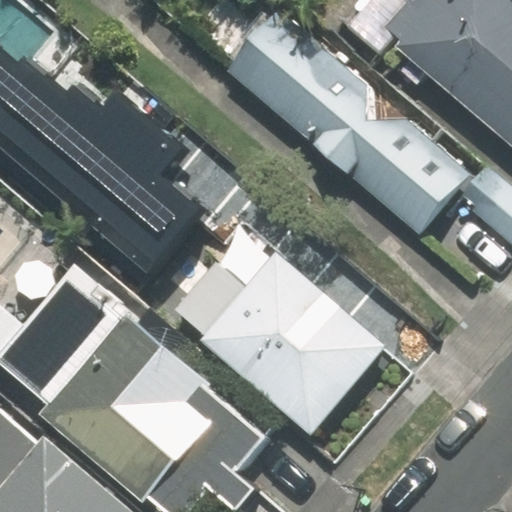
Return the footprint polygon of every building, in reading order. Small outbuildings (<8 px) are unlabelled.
[(426,236),(477,177),(272,0),(221,59),(426,236)] [(400,49),(511,149),(511,0),(419,0),(390,33),(404,45),(400,49)] [(0,56),(0,155),(147,273),(199,208),(159,176),(181,149),(112,94),(97,112),(14,46),(3,59),(0,56)] [(511,187),(490,169),(464,199),(511,240),(511,187)] [(327,417),(396,336),(265,226),(196,308),(327,417)] [(51,414),(164,511),(203,511),(270,435),(107,294),(31,382),(59,405),(51,414)] [(0,511),(120,511),(2,405),(0,407),(0,511)]
